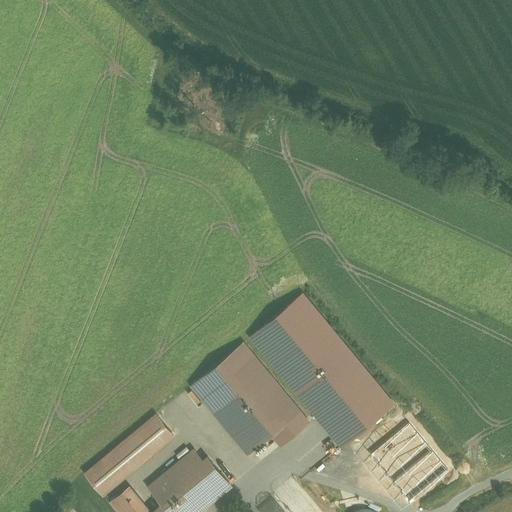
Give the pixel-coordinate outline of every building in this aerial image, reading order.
[(396,402),(303,291),(248,336),(341,447),(396,402)] [(310,421),(244,341),(192,384),(248,453),(270,435),(280,446),(310,421)] [(157,414),(87,472),(104,493),(174,435),(157,414)] [(195,449),(149,486),(165,505),(155,511),(199,511),(228,489),(214,471),(218,468),(208,456),(204,459),(195,449)] [(152,511),(134,490),(116,506),(120,511),(152,511)] [(257,504),(262,511),(284,511),(271,494),(257,504)]
